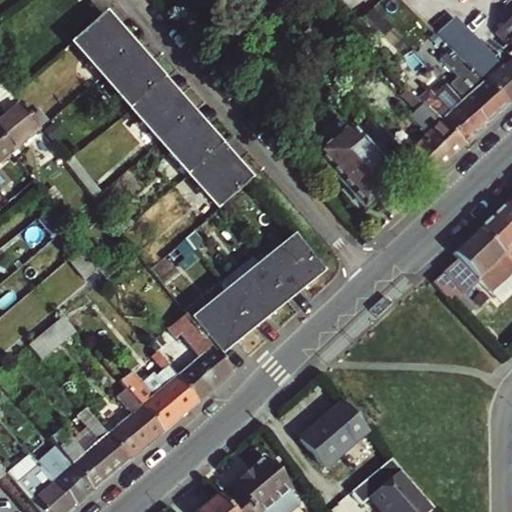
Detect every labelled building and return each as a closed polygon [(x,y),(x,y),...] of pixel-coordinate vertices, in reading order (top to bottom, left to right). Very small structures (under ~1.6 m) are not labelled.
[(384,40),(410,15),(395,0),(381,0),(363,18),(384,40)] [(102,76),(132,49),(103,16),(73,43),(102,76)] [(511,16),(501,27),(492,16),(485,23),(505,45),(509,42),(511,45),(511,58),(501,68),(452,19),(436,34),(448,47),(508,107),(511,102),(511,16)] [(467,104),(466,105),(486,127),(508,107),(448,47),(438,56),(461,81),(453,88),(467,104)] [(132,49),(102,76),(131,109),(161,82),(143,61),(132,49)] [(486,127),(466,105),(461,100),(447,112),(441,106),(447,101),(439,92),(430,100),(396,64),(392,68),(419,98),(464,146),(486,127)] [(138,118),(160,142),(190,115),(161,82),(131,109),(138,118)] [(10,97),(0,85),(0,95),(5,102),(10,97)] [(359,106),(390,139),(399,149),(411,138),(371,96),(361,105),(359,106)] [(436,128),(405,156),(428,181),(464,146),(419,98),(413,103),(436,128)] [(39,130),(17,105),(0,119),(0,138),(12,153),(39,130)] [(390,139),(359,106),(346,118),(358,131),(354,135),(347,127),(316,154),(363,208),(394,180),(372,155),(390,139)] [(160,142),(189,175),(219,149),(210,138),(190,115),(160,142)] [(0,163),(12,153),(0,138),(0,163)] [(189,175),(218,209),(248,182),(219,149),(189,175)] [(511,200),(503,209),(511,219),(511,200)] [(511,219),(503,209),(479,232),(511,266),(511,219)] [(454,256),(460,261),(480,284),(494,298),(511,281),(511,266),(479,232),(454,256)] [(295,240),(261,268),(287,300),(321,272),(295,240)] [(460,261),(444,276),(461,294),(464,298),(480,284),(460,261)] [(261,268),(227,296),(253,327),(287,300),(261,268)] [(461,294),(444,276),(433,285),(451,304),(461,294)] [(511,281),(494,298),(500,305),(511,294),(511,281)] [(192,324),(218,355),(253,327),(227,296),(192,324)] [(67,315),(32,343),(44,359),(80,331),(67,315)] [(174,377),(197,403),(232,374),(231,373),(218,355),(192,324),(186,315),(166,331),(173,340),(179,336),(197,359),(174,377)] [(163,344),(153,352),(166,367),(171,363),(167,358),(171,354),(163,344)] [(118,382),(162,433),(179,419),(197,403),(174,377),(166,367),(153,352),(147,357),(160,372),(154,377),(152,374),(141,384),(130,372),(118,382)] [(116,426),(105,436),(127,462),(162,433),(118,382),(109,390),(125,408),(111,420),(116,426)] [(343,405),(300,442),(325,471),(367,434),(343,405)] [(56,451),(70,466),(92,492),(127,462),(105,436),(83,411),(76,418),(97,442),(83,455),(61,430),(48,441),(56,451)] [(29,456),(38,466),(56,451),(48,441),(29,456)] [(24,451),(1,470),(37,511),(68,511),(74,508),(51,482),(46,476),(38,466),(29,456),(24,451)] [(235,496),(225,505),(230,511),(264,511),(290,490),(265,461),(231,490),(235,496)] [(391,463),(354,494),(364,507),(370,502),(378,511),(431,511),(432,511),(391,463)] [(70,466),(51,482),(74,508),(92,492),(70,466)] [(230,511),(225,505),(219,499),(203,511),(230,511)]
